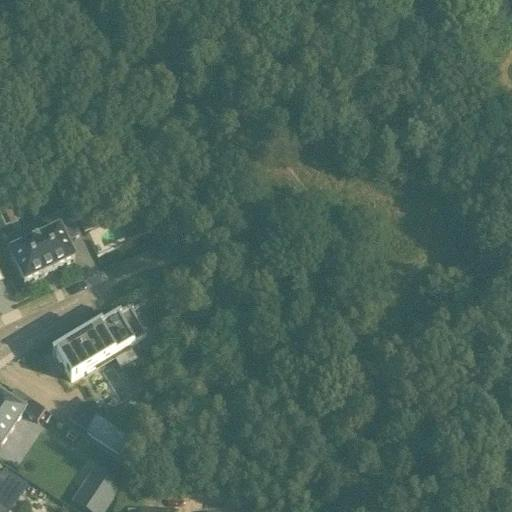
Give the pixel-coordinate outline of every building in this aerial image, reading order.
[(74,263),(65,245),(78,238),(66,213),(51,220),(57,232),(34,243),(28,231),(12,239),(18,251),(8,256),(23,287),(74,263)] [(112,359),(127,350),(146,339),(129,311),(54,356),(71,384),(112,359)] [(0,449),(23,416),(37,425),(44,413),(14,393),(7,403),(0,398),(0,449)] [(128,446),(95,423),(86,437),(119,459),(128,446)] [(0,506),(8,511),(11,511),(27,489),(3,473),(1,478),(0,477),(0,506)] [(92,478),(75,504),(86,511),(103,511),(116,493),(92,478)]
